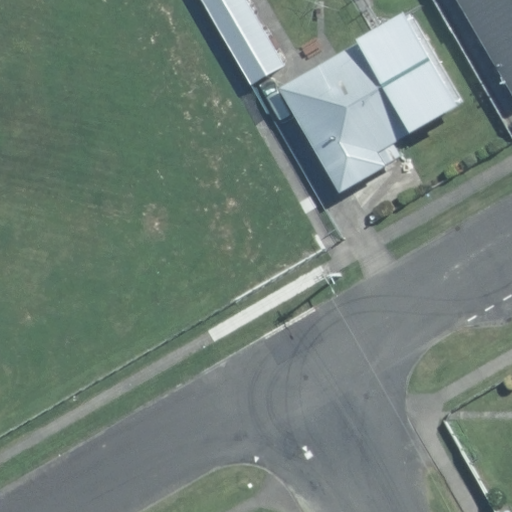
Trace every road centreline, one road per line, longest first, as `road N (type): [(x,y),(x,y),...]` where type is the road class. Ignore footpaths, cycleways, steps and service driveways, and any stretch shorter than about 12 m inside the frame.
road 1 (residential): [(57,511),(300,373)]
road 2 (residential): [(300,373),(511,253)]
road 3 (residential): [(300,373),(380,511)]
